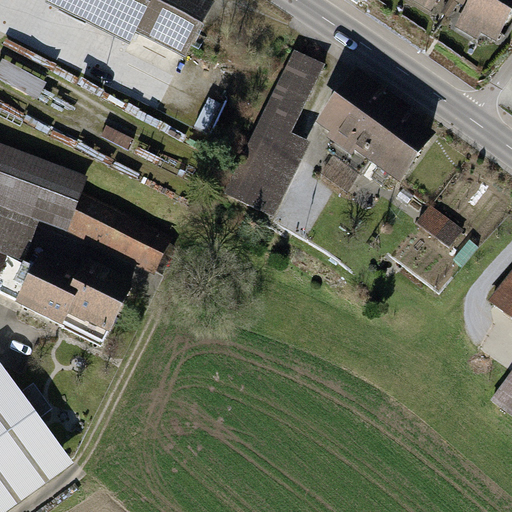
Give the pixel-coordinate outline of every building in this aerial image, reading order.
[(200,5),(190,0),(32,0),(29,7),(113,49),(118,40),(169,66),(200,5)] [(511,0),(429,0),(436,4),(438,0),(453,0),(470,9),(462,23),(496,43),(511,14),(511,0)] [(314,148),(297,141),(329,67),(296,53),(230,207),(281,228),(314,148)] [(408,112),(359,77),(322,129),(400,185),(432,141),(403,120),(408,112)] [(0,314),(39,332),(42,318),(96,340),(117,289),(67,265),(57,276),(25,259),(13,276),(8,272),(34,228),(56,237),(57,231),(142,277),(165,234),(78,193),(83,181),(0,152),(0,314)] [(462,232),(432,209),(419,226),(449,249),(462,232)] [(511,281),(493,305),(511,320),(511,281)] [(511,380),(493,406),(511,419),(511,380)] [(0,387),(0,510),(54,470),(0,387)]
